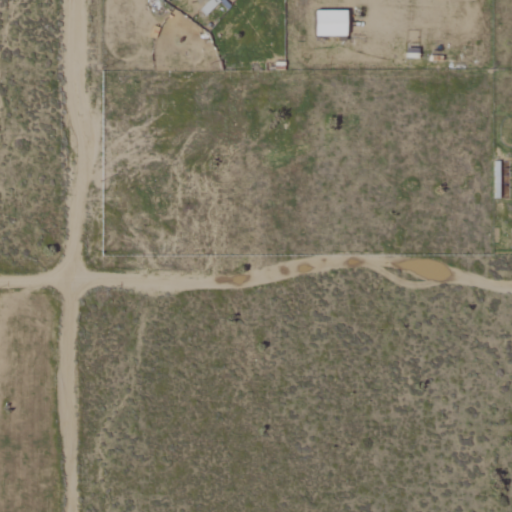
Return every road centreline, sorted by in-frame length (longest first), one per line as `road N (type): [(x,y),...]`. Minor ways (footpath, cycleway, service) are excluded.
road 1 (residential): [(0,280),(245,279),(364,260),(511,289)]
road 2 (residential): [(68,511),(67,0)]
